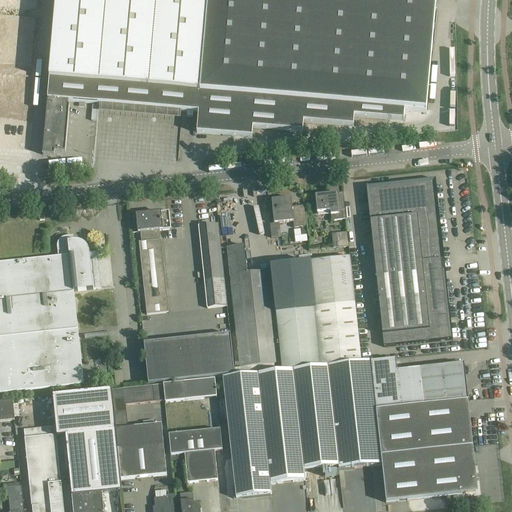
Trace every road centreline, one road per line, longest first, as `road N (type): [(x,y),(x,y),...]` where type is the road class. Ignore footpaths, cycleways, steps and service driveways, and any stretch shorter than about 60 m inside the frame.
road 1 (unclassified): [(0,199),(495,145)]
road 2 (unknown): [(108,187),(127,358)]
road 3 (tertiary): [(495,145),(511,299)]
road 4 (tertiary): [(488,0),(495,145)]
road 5 (unknown): [(182,179),(187,308)]
